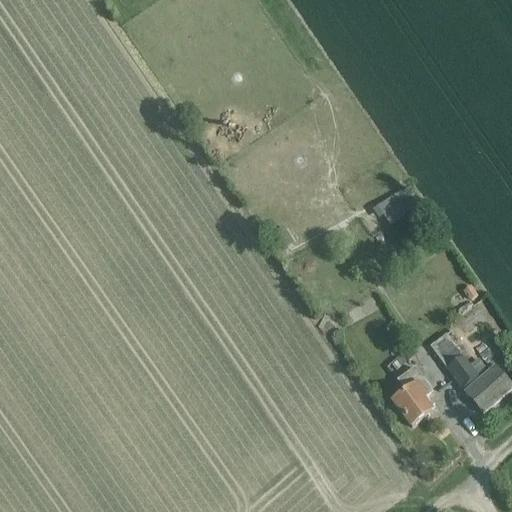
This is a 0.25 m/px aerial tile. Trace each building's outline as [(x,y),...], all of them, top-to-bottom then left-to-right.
[(408,189),(379,208),(390,225),(419,206),(408,189)] [(464,295),(470,304),(478,298),(472,289),(464,295)] [(463,391),(478,380),(446,337),(431,349),(463,391)] [(497,337),(488,344),(498,357),(507,350),(497,337)] [(482,345),(474,352),(492,373),(497,368),(500,365),(482,345)] [(485,416),(511,393),(511,392),(511,385),(497,368),(492,373),(466,395),(485,416)] [(424,402),(434,394),(416,370),(398,383),(408,396),(394,406),(413,431),(434,415),(424,402)]
